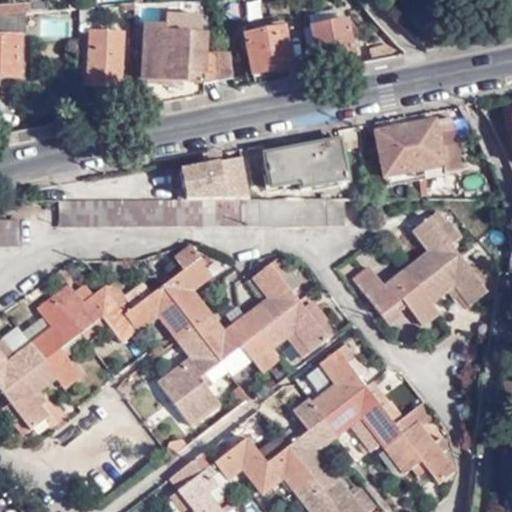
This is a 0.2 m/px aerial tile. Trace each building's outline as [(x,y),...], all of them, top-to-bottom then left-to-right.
[(45,13),(45,0),(31,0),(31,6),(31,14),(45,13)] [(70,11),(97,8),(96,0),(91,0),(69,2),(70,11)] [(0,7),(0,17),(22,15),(26,15),(25,6),(0,7)] [(96,22),(94,11),(80,13),(82,25),(96,22)] [(71,36),(72,15),(38,14),(37,35),(71,36)] [(198,16),(166,14),(165,25),(146,25),(144,80),(204,82),(204,84),(217,81),(217,56),(216,53),(207,52),(208,27),(197,27),(198,16)] [(22,15),(0,17),(0,76),(21,76),(21,27),(24,27),(22,15)] [(320,74),(356,66),(348,22),(313,28),(320,74)] [(255,84),(294,76),(284,27),(245,34),(255,84)] [(87,87),(108,88),(109,77),(120,78),(123,34),(89,33),(87,87)] [(370,61),(397,55),(388,46),(366,50),(370,61)] [(216,52),(216,53),(217,56),(217,81),(233,78),(230,52),(216,52)] [(109,77),(108,88),(120,89),(120,78),(109,77)] [(204,82),(144,80),(142,108),(203,95),(204,84),(204,82)] [(375,132),(385,178),(442,167),(445,174),(461,171),(449,118),(375,132)] [(271,197),(347,183),(340,142),(261,157),(271,197)] [(186,201),(248,200),(241,160),(181,171),(186,201)] [(179,162),(145,169),(151,201),(186,201),(181,171),(179,162)] [(442,167),(385,178),(387,185),(445,174),(442,167)] [(343,225),(342,199),(248,200),(186,201),(151,201),(58,200),(58,228),(239,226),(239,223),(246,223),(246,227),(343,225)] [(474,276),(466,267),(448,245),(460,236),(449,221),(446,222),(438,211),(412,232),(428,252),(384,287),(369,268),(353,282),(380,317),(401,300),(422,327),(438,314),(431,304),(446,292),(452,299),(455,297),(460,293),(469,306),(487,292),(483,289),(493,281),(483,269),(480,271),(474,276)] [(0,219),(0,247),(18,247),(18,219),(0,219)] [(0,393),(8,404),(21,420),(14,425),(22,436),(49,416),(38,404),(44,400),(36,391),(54,378),(63,389),(79,376),(58,350),(79,334),(100,319),(107,327),(121,345),(157,317),(189,358),(155,383),(190,426),(219,404),(207,387),(212,383),(204,374),(217,364),(240,346),(261,374),(278,361),(270,349),(287,338),(302,358),(337,332),(326,318),(315,326),(302,310),(288,291),(278,278),(286,271),(276,258),(252,278),(270,300),(223,334),(190,292),(219,270),(213,264),(212,265),(206,269),(201,262),(189,247),(173,259),(182,271),(151,295),(141,283),(123,297),(113,283),(94,298),(82,306),(72,294),(67,286),(37,308),(52,328),(29,345),(22,336),(16,340),(23,349),(13,357),(8,349),(0,355),(0,393)] [(207,258),(201,262),(206,269),(212,265),(207,258)] [(472,262),(466,267),(474,276),(480,271),(472,262)] [(278,278),(288,291),(297,285),(286,271),(278,278)] [(84,285),(72,294),(82,306),(94,298),(84,285)] [(460,293),(455,297),(465,309),(469,306),(460,293)] [(315,326),(326,318),(313,301),(302,310),(315,326)] [(100,319),(79,334),(87,343),(107,327),(100,319)] [(190,507),(183,511),(219,511),(220,511),(215,506),(236,491),(226,480),(240,468),(262,494),(282,478),(309,511),(367,511),(373,507),(360,489),(350,496),(336,478),(321,489),(312,478),(327,467),(316,453),(351,424),(355,429),(355,432),(371,452),(381,444),(404,474),(411,468),(418,477),(426,470),(438,484),(455,470),(441,454),(449,447),(440,438),(433,443),(421,428),(432,419),(420,404),(403,418),(390,402),(387,404),(381,410),(364,388),(356,378),(346,364),(354,358),(343,344),(318,364),(335,384),(310,404),(308,400),(292,412),(307,431),(287,447),(280,437),(257,454),(246,438),(212,465),(202,453),(168,480),(178,492),(190,507)] [(364,371),(354,358),(346,364),(356,378),(364,371)] [(204,374),(212,383),(223,373),(217,364),(204,374)] [(370,382),(364,388),(381,410),(387,404),(370,382)] [(21,420),(8,404),(0,409),(0,414),(10,427),(14,425),(21,420)] [(177,454),(187,446),(181,440),(169,440),(166,450),(177,454)] [(168,500),(176,511),(183,511),(190,507),(178,492),(168,500)] [(220,511),(219,511),(228,511),(237,505),(233,500),(220,511)]
